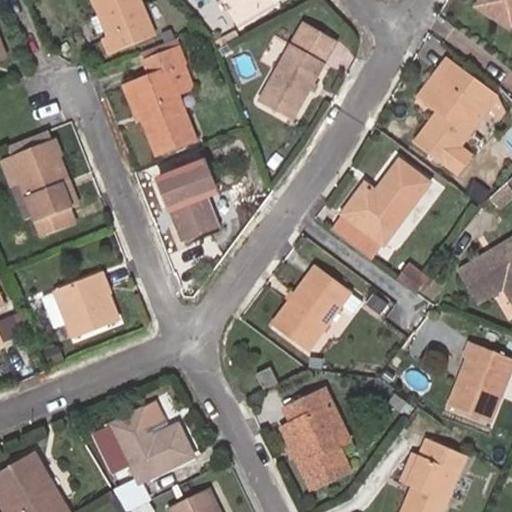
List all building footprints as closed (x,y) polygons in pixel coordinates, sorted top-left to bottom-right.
[(156,36),(141,0),(92,0),(108,36),(103,38),(109,55),(156,36)] [(223,0),(238,24),(278,0),(223,0)] [(511,29),(511,0),(481,0),(478,7),(511,29)] [(293,121),(338,42),(304,23),(259,101),(293,121)] [(0,61),(8,59),(0,36),(0,61)] [(180,95),(170,68),(184,62),(179,48),(144,62),(150,76),(133,82),(147,119),(143,120),(156,156),(197,139),(180,95)] [(423,100),(452,63),(447,59),(418,97),(423,100)] [(195,89),(184,62),(170,68),(180,95),(195,89)] [(488,111),(498,97),(452,63),(423,100),(438,112),(415,142),(447,165),(488,111)] [(147,119),(133,82),(122,86),(136,123),(143,120),(147,119)] [(505,112),(498,97),(488,111),(499,119),(505,112)] [(71,209),(62,184),(67,182),(52,141),(12,157),(22,184),(42,238),(77,224),(71,209)] [(22,184),(12,157),(2,161),(13,187),(22,184)] [(384,245),(430,183),(400,160),(376,192),(366,184),(343,214),(384,245)] [(222,226),(198,164),(159,180),(183,241),(222,226)] [(77,207),(67,182),(62,184),(71,209),(77,207)] [(384,245),(343,214),(332,227),(373,259),(384,245)] [(511,238),(458,271),(477,305),(504,289),(511,303),(511,238)] [(416,293),(427,278),(410,265),(398,280),(416,293)] [(309,352),(352,293),(316,266),(272,325),(309,352)] [(119,322),(100,276),(56,293),(68,324),(74,339),(119,322)] [(68,324),(56,293),(44,297),(57,328),(68,324)] [(380,315),(388,304),(374,293),(367,304),(380,315)] [(492,423),(511,372),(511,358),(470,342),(464,357),(467,358),(448,406),(492,423)] [(278,382),(270,366),(255,374),(263,389),(278,382)] [(339,446),(322,410),(333,404),(326,390),(285,409),(292,424),(282,428),(311,489),(351,470),(339,446)] [(339,446),(351,440),(333,404),(322,410),(339,446)] [(139,484),(194,458),(178,425),(168,430),(156,405),(95,434),(115,475),(131,468),(138,482),(115,493),(117,496),(126,511),(148,502),(139,484)] [(443,511),(468,456),(427,439),(420,455),(407,484),(413,487),(418,489),(415,496),(410,494),(401,511),(443,511)] [(407,484),(420,455),(413,452),(401,482),(407,484)] [(57,504),(36,468),(42,465),(35,453),(0,473),(0,491),(1,492),(0,492),(0,506),(3,511),(69,511),(63,500),(57,504)] [(63,500),(42,465),(36,468),(57,504),(63,500)] [(415,496),(418,489),(413,487),(410,494),(415,496)] [(220,511),(209,489),(168,509),(168,511),(220,511)]
